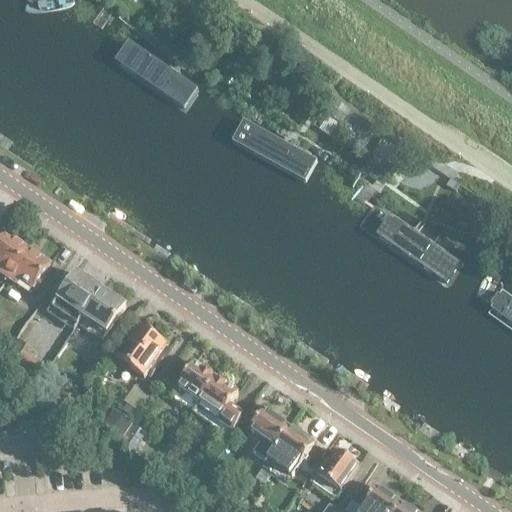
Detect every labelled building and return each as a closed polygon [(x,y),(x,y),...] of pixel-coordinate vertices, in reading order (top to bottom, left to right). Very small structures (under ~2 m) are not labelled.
[(200,93),(129,45),(114,64),(186,113),(200,93)] [(336,123),(342,114),(329,106),(323,115),(336,123)] [(320,166),(244,124),(233,145),(308,187),(320,166)] [(395,181),(405,165),(395,158),(385,174),(395,181)] [(462,267),(391,218),(377,239),(448,288),(462,267)] [(7,237),(0,247),(0,281),(5,286),(9,282),(29,252),(7,237)] [(51,267),(29,252),(9,282),(16,287),(20,282),(34,292),(51,267)] [(77,276),(74,281),(71,279),(64,287),(68,290),(53,311),(78,327),(101,293),(77,276)] [(511,297),(503,291),(492,305),(511,319),(511,297)] [(125,310),(101,293),(78,327),(102,344),(125,310)] [(144,380),(167,346),(140,328),(117,362),(144,380)] [(0,366),(0,372),(14,382),(33,354),(16,342),(0,366)] [(194,414),(217,380),(196,365),(172,399),(194,414)] [(239,395),(217,380),(194,414),(230,438),(244,418),(230,408),(239,395)] [(81,395),(71,388),(57,408),(67,414),(81,395)] [(268,462),(290,430),(265,413),(243,445),(268,462)] [(135,459),(149,438),(133,427),(119,449),(135,459)] [(315,447),(290,430),(268,462),(293,479),(315,447)] [(341,493),(359,467),(339,454),(331,466),(328,464),(318,478),(341,493)] [(210,472),(192,498),(207,508),(225,482),(210,472)] [(365,509),(368,511),(398,511),(402,507),(378,490),(365,509)] [(271,511),(252,499),(246,508),(251,511),(271,511)]
